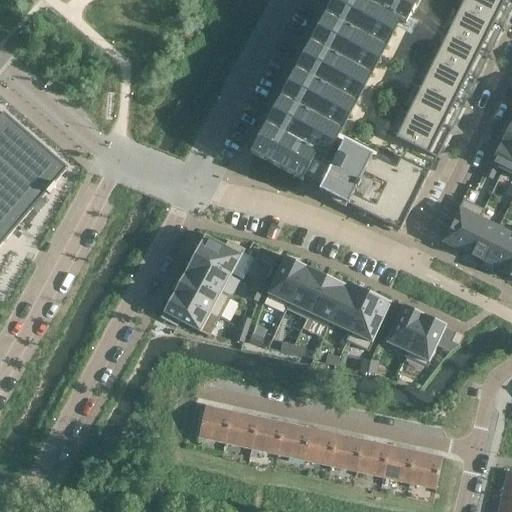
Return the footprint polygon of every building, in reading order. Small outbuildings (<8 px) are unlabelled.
[(260,156),(258,159),(303,183),(304,182),(321,191),(320,193),(400,232),(429,173),(401,159),(396,169),(344,143),(334,163),(322,157),(396,21),(406,26),(420,0),(343,0),(342,4),(344,6),(337,20),(334,19),(327,32),(330,33),(322,48),(319,47),(312,59),(315,61),(307,75),(304,74),(297,87),(300,88),(292,103),(289,101),(283,114),(285,116),(277,130),(275,129),(268,142),(271,143),(263,158),(260,156)] [(511,3),(505,0),(464,0),(460,9),(501,29),(511,6),(511,3)] [(460,9),(447,35),(488,55),(501,29),(460,9)] [(447,35),(435,60),(475,81),(488,55),(447,35)] [(435,60),(422,86),(462,107),(475,81),(435,60)] [(422,86),(409,112),(450,132),(462,107),(422,86)] [(409,112),(396,140),(437,160),(438,157),(438,156),(449,134),(449,135),(450,132),(409,112)] [(0,248),(6,243),(22,223),(32,212),(42,200),(47,194),(50,196),(57,188),(55,186),(68,170),(4,114),(0,118),(0,248)] [(511,124),(510,124),(500,145),(511,150),(511,124)] [(511,150),(500,145),(490,166),(511,176),(511,150)] [(490,166),(484,177),(491,181),(497,170),(490,166)] [(459,209),(442,243),(461,253),(483,210),(463,200),(459,209)] [(483,210),(461,253),(481,263),(499,229),(480,219),(484,211),(483,210)] [(511,235),(499,229),(481,263),(500,272),(499,273),(501,274),(511,251),(511,235)] [(204,237),(194,256),(231,277),(232,276),(242,281),(253,261),(243,255),(245,251),(226,242),(223,247),(204,237)] [(511,251),(501,274),(511,279),(511,251)] [(194,256),(183,275),(221,295),(231,277),(194,256)] [(286,257),(268,297),(288,306),(289,307),(307,267),(286,257)] [(288,306),(286,310),(308,320),(328,277),(307,267),(289,307),(288,306)] [(183,275),(173,294),(219,319),(229,300),(221,295),(183,275)] [(258,277),(253,288),(263,292),(268,282),(258,277)] [(328,277),(308,320),(329,330),(331,326),(349,286),(328,277)] [(349,286),(331,326),(352,335),(370,296),(349,286)] [(253,288),(248,299),(257,303),(263,292),(253,288)] [(173,294),(159,320),(177,329),(180,323),(209,339),(219,319),(173,294)] [(352,335),(347,344),(369,354),(391,306),(370,296),(352,335)] [(403,308),(386,345),(406,354),(423,317),(403,308)] [(406,354),(404,358),(426,369),(445,328),(423,317),(406,354)] [(241,318),(237,330),(247,333),(251,322),(241,318)] [(237,330),(233,341),(243,345),(247,333),(237,330)] [(456,334),(451,344),(459,347),(463,337),(456,334)] [(252,336),(249,345),(260,348),(263,340),(252,336)] [(282,345),(280,354),(291,357),(294,347),(282,345)] [(294,347),(291,357),(303,359),(305,350),(294,347)] [(327,357),(325,366),(337,368),(339,359),(327,357)] [(362,361),(359,373),(368,374),(370,363),(362,361)] [(370,363),(368,374),(376,376),(378,364),(370,363)] [(231,413),(205,408),(198,439),(224,445),(231,413)] [(231,413),(224,445),(250,450),(257,419),(231,413)] [(257,419),(250,450),(277,456),(283,425),(257,419)] [(283,425),(277,456),(303,462),(310,430),(283,425)] [(310,430),(303,462),(329,468),(336,436),(310,430)] [(336,436),(329,468),(355,473),(362,442),(336,436)] [(381,479),(388,448),(362,442),(355,473),(381,479)] [(407,485),(414,453),(388,448),(381,479),(407,485)] [(434,491),(441,459),(414,453),(407,485),(434,491)] [(511,502),(511,474),(507,474),(501,500),(511,502)] [(511,511),(511,502),(501,500),(498,511),(511,511)]
